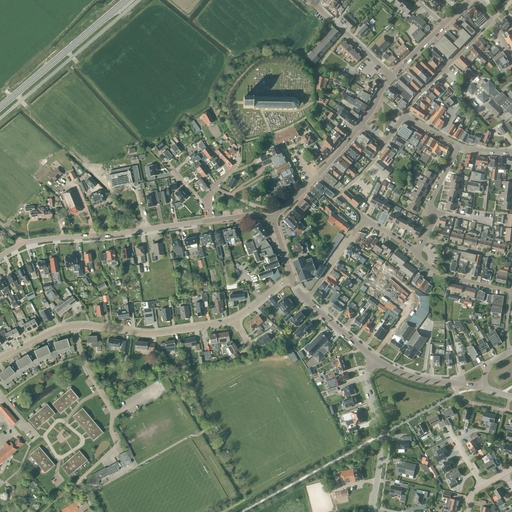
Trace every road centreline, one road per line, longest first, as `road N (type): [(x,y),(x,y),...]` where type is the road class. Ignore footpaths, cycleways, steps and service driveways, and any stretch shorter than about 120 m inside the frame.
road 1 (tertiary): [(21,245),(209,220)]
road 2 (primary): [(0,107),(125,0)]
road 3 (residential): [(235,319),(147,334),(73,326)]
road 4 (tertiary): [(372,508),(381,448),(365,376),(375,358)]
road 5 (residential): [(121,450),(73,326)]
road 6 (residential): [(404,115),(491,21)]
